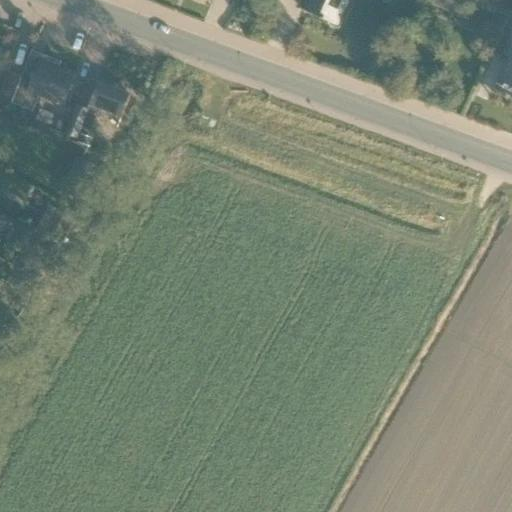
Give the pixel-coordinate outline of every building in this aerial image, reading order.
[(338,26),(349,0),(307,0),(303,10),(338,26)] [(511,0),(485,0),(511,11),(511,12),(506,27),(511,29),(511,36),(504,54),(510,57),(498,86),(511,92),(511,0)] [(40,96),(64,105),(75,76),(59,70),(62,63),(43,55),(40,62),(29,58),(11,103),(33,112),(40,96)] [(10,71),(0,95),(0,96),(10,100),(19,76),(20,75),(10,71)] [(122,117),(130,95),(98,83),(88,110),(81,128),(91,132),(100,109),(122,117)] [(0,110),(5,112),(10,101),(0,97),(0,110)] [(88,110),(77,105),(65,135),(76,140),(81,128),(88,110)] [(64,124),(65,121),(54,116),(50,128),(63,133),(67,125),(64,124)] [(89,147),(92,139),(80,134),(77,142),(89,147)] [(77,158),(62,191),(85,202),(100,169),(77,158)] [(49,206),(35,231),(58,243),(72,219),(49,206)] [(45,246),(32,239),(26,250),(32,253),(23,270),(39,279),(57,246),(47,241),(45,246)] [(28,300),(34,289),(10,277),(4,288),(28,300)]
